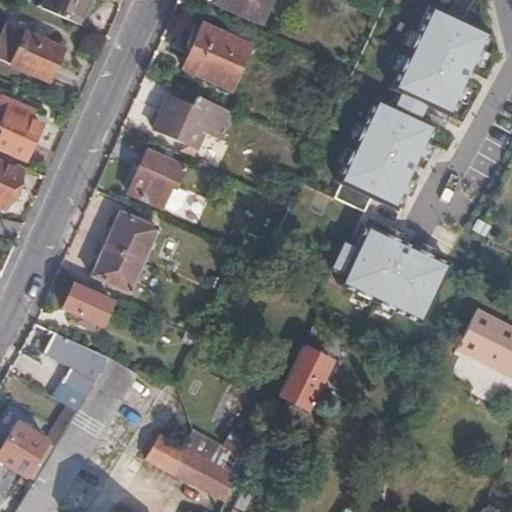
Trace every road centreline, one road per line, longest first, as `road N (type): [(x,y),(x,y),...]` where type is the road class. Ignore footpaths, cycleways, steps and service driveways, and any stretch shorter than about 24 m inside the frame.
road 1 (residential): [(0,330),(44,257),(155,0)]
road 2 (unknown): [(499,0),(509,71),(428,228)]
